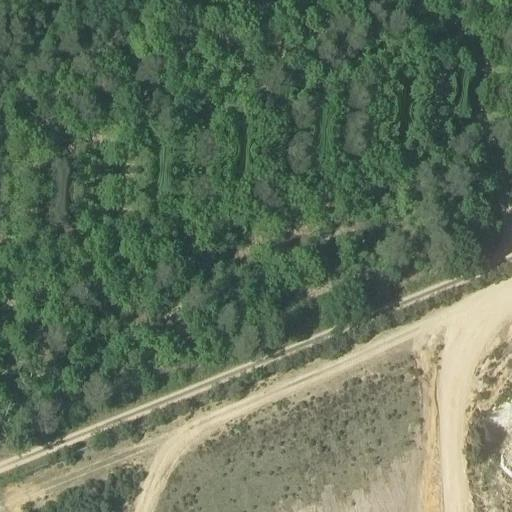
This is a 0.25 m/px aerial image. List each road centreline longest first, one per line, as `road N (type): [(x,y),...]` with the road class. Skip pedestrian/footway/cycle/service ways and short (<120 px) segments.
road 1 (track): [(0,503),(511,282)]
road 2 (track): [(0,469),(511,257)]
road 3 (track): [(417,0),(511,234)]
road 4 (track): [(90,0),(0,145)]
